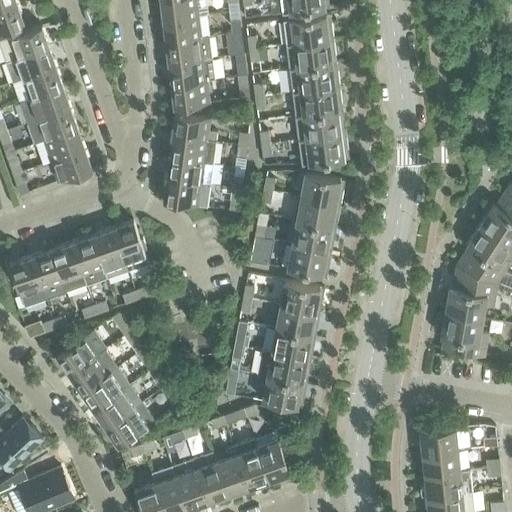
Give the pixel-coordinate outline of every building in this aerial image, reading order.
[(160,0),(163,18),(205,13),(203,0),(160,0)] [(329,5),(328,0),(280,0),(282,11),(329,5)] [(0,31),(24,23),(17,2),(0,7),(0,31)] [(283,17),(286,42),(333,36),(330,11),(283,17)] [(163,18),(165,40),(208,34),(205,13),(163,18)] [(230,19),(231,31),(240,30),(239,18),(230,19)] [(0,37),(0,50),(4,60),(49,45),(41,23),(7,35),(0,37)] [(242,43),(240,30),(231,31),(233,44),(242,43)] [(247,34),(249,47),(258,46),(256,33),(247,34)] [(165,40),(168,61),(211,56),(208,34),(165,40)] [(286,42),(289,66),(336,60),(333,36),(286,42)] [(11,81),(22,77),(56,65),(49,45),(4,60),(11,81)] [(265,45),(258,46),(249,47),(250,60),(266,58),(265,45)] [(171,83),(206,78),(214,77),(211,56),(168,61),(171,83)] [(236,61),(237,74),(246,73),(244,60),(236,61)] [(289,66),(292,90),(339,84),(336,60),(289,66)] [(22,77),(29,97),(63,86),(56,65),(22,77)] [(247,85),(246,73),(237,74),(239,86),(247,85)] [(209,100),(206,78),(171,83),(174,105),(209,100)] [(254,82),(255,95),(264,94),(262,81),(254,82)] [(292,90),(295,114),(342,108),(339,84),(292,90)] [(18,101),(25,122),(70,106),(63,86),(29,97),(18,101)] [(265,106),(264,94),(255,95),(257,107),(265,106)] [(32,142),(33,142),(77,126),(70,106),(25,122),(32,142)] [(295,114),(298,138),(346,132),(342,108),(295,114)] [(174,111),(171,134),(215,140),(216,129),(208,128),(210,116),(174,111)] [(40,162),(50,159),(84,147),(77,126),(33,142),(40,162)] [(11,140),(6,128),(0,130),(0,136),(2,143),(11,140)] [(229,128),(228,137),(239,138),(240,130),(229,128)] [(259,130),(261,142),(269,141),(268,129),(259,130)] [(239,138),(238,143),(247,144),(248,131),(240,130),(239,138)] [(349,156),(346,132),(298,138),(301,162),(349,156)] [(171,134),(169,155),(212,161),(215,140),(171,134)] [(271,154),(269,141),(261,142),(263,155),(271,154)] [(245,156),(247,144),(238,143),(236,155),(245,156)] [(92,168),(84,147),(50,159),(58,180),(92,168)] [(169,155),(166,177),(209,182),(212,161),(169,155)] [(8,160),(13,172),(21,169),(16,157),(8,160)] [(25,181),(21,169),(13,172),(17,184),(25,181)] [(305,170),(300,195),(340,202),(344,178),(305,170)] [(234,173),(232,186),(241,187),(242,174),(234,173)] [(266,175),(263,188),(272,189),(274,177),(266,175)] [(206,205),(209,182),(166,177),(163,199),(206,205)] [(493,201),(479,223),(511,243),(511,241),(511,189),(508,185),(500,195),(503,197),(498,205),(493,201)] [(239,199),(241,187),(232,186),(230,198),(239,199)] [(270,202),(272,189),(263,188),(261,200),(270,202)] [(300,195),(296,218),(335,226),(340,202),(300,195)] [(133,218),(112,226),(127,269),(148,261),(143,248),(147,247),(143,236),(139,237),(133,218)] [(296,218),(291,242),(331,250),(335,226),(296,218)] [(257,222),(255,235),(273,238),(276,226),(257,222)] [(462,253),(456,264),(497,280),(510,259),(503,255),(511,243),(479,223),(465,244),(470,247),(465,255),(462,253)] [(112,226),(91,233),(103,267),(107,276),(127,269),(112,226)] [(91,233),(71,240),(83,274),(103,267),(91,233)] [(273,238),(255,235),(250,259),(268,263),(273,238)] [(71,240),(51,247),(62,281),(66,290),(87,283),(83,274),(71,240)] [(326,274),(331,250),(291,242),(287,266),(326,274)] [(51,247),(30,254),(42,288),(62,281),(51,247)] [(42,288),(30,254),(9,262),(16,280),(13,281),(17,293),(20,292),(24,305),(45,298),(42,288)] [(493,304),(497,280),(456,264),(454,276),(457,276),(455,286),(449,284),(444,309),(482,316),(484,303),(493,304)] [(284,278),(280,303),(319,310),(324,286),(284,278)] [(245,284),(243,296),(252,298),(254,285),(245,284)] [(146,285),(134,289),(137,297),(149,293),(146,285)] [(125,301),(137,297),(134,289),(122,293),(125,301)] [(249,310),(252,298),(243,296),(240,308),(249,310)] [(105,299),(93,303),(96,312),(108,307),(105,299)] [(84,316),(96,312),(93,303),(81,308),(84,316)] [(280,303),(275,326),(315,334),(319,310),(280,303)] [(480,330),(482,316),(444,309),(440,334),(446,335),(444,347),(484,354),(488,331),(480,330)] [(119,326),(126,321),(119,310),(111,315),(119,326)] [(64,313),(52,318),(54,326),(67,322),(64,313)] [(43,330),(54,326),(52,318),(40,322),(43,330)] [(275,326),(271,350),(310,358),(315,334),(275,326)] [(236,330),(234,343),(243,345),(245,332),(236,330)] [(56,353),(69,372),(98,351),(85,333),(56,353)] [(129,341),(136,352),(144,347),(136,336),(129,341)] [(240,357),(243,345),(234,343),(232,355),(240,357)] [(151,357),(144,347),(136,352),(143,362),(151,357)] [(81,389),(111,369),(116,366),(104,348),(98,351),(69,372),(81,389)] [(260,373),(266,374),(306,381),(310,358),(271,350),(264,349),(260,373)] [(81,389),(93,407),(123,387),(111,369),(81,389)] [(154,377),(161,387),(168,382),(161,372),(154,377)] [(301,406),(306,381),(266,374),(262,398),(301,406)] [(233,393),(236,380),(227,378),(225,391),(233,393)] [(175,393),(168,382),(161,387),(168,398),(175,393)] [(93,407),(105,425),(141,401),(129,383),(123,387),(93,407)] [(0,407),(7,401),(9,402),(0,391),(0,407)] [(154,419),(141,401),(105,425),(118,443),(154,419)] [(246,414),(258,410),(255,402),(243,406),(246,414)] [(235,409),(223,413),(225,422),(238,417),(235,409)] [(213,426),(225,422),(223,413),(211,418),(213,426)] [(0,457),(9,467),(42,436),(22,415),(4,431),(0,426),(0,457)] [(194,424),(183,428),(185,436),(197,432),(194,424)] [(419,429),(422,451),(457,448),(455,425),(419,429)] [(173,440),(185,436),(183,428),(170,432),(173,440)] [(275,428),(253,435),(268,478),(290,470),(275,428)] [(233,443),(236,451),(248,485),(268,478),(253,435),(233,443)] [(484,445),(497,443),(496,435),(483,436),(484,445)] [(153,438),(141,442),(144,450),(156,446),(153,438)] [(132,454),(144,450),(141,442),(129,446),(132,454)] [(422,451),(424,473),(459,469),(457,448),(422,451)] [(212,450),(193,457),(207,499),(227,492),(216,458),(212,450)] [(236,451),(216,458),(227,492),(248,485),(236,451)] [(486,458),(487,466),(500,465),(499,456),(486,458)] [(172,464),(175,473),(187,507),(207,499),(193,457),(172,464)] [(151,471),(155,480),(165,511),(171,511),(187,507),(175,473),(172,464),(151,471)] [(30,511),(35,511),(74,496),(60,465),(28,479),(23,467),(0,481),(0,492),(19,485),(30,511)] [(500,473),(500,465),(487,466),(488,475),(500,473)] [(424,473),(426,494),(471,490),(469,468),(459,469),(424,473)] [(142,511),(165,511),(155,480),(133,487),(142,511)] [(427,511),(463,511),(473,511),(471,490),(426,494),(427,511)] [(490,501),(491,509),(505,508),(504,499),(490,501)]
